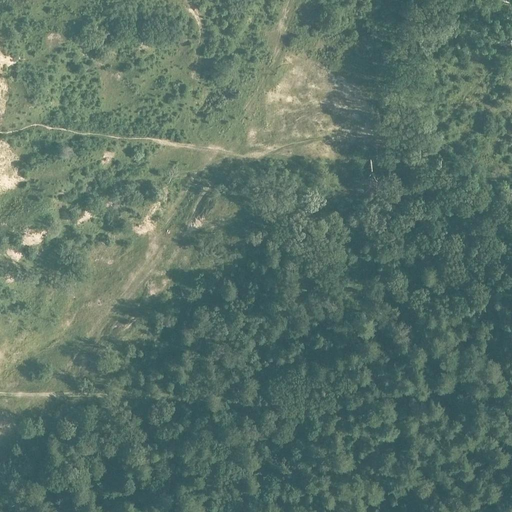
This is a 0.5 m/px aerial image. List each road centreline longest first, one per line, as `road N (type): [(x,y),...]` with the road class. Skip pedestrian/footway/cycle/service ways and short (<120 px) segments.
road 1 (unknown): [(511,57),(482,51),(476,72),(483,99),(464,102),(417,136),(349,131),(220,165),(41,393)]
road 2 (track): [(41,393),(274,403),(397,390)]
road 3 (unknown): [(240,161),(224,149),(35,127),(0,132)]
